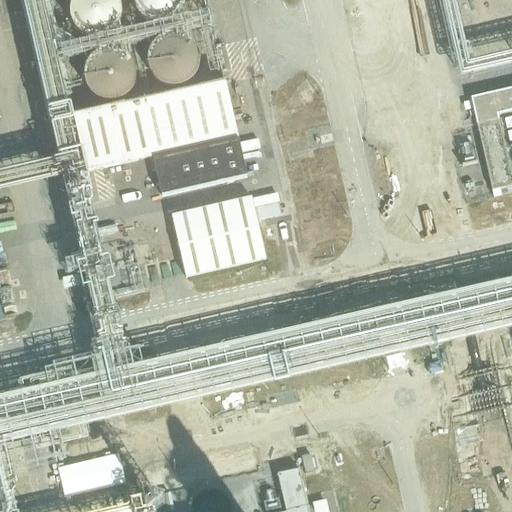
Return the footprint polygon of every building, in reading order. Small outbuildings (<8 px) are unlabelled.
[(21,0),(58,162),(0,175),(0,197),(62,183),(80,269),(77,270),(83,294),(86,293),(97,337),(106,374),(129,368),(120,332),(109,288),(115,286),(110,261),(103,263),(90,201),(93,200),(87,177),(84,178),(71,121),(57,65),(99,56),(94,59),(90,63),(87,68),(85,74),(84,80),(85,86),(87,92),(89,96),(93,100),(96,103),(101,105),(107,106),(114,107),(121,105),(126,102),(130,98),(133,94),(136,88),(137,82),(137,77),(136,72),(133,67),(130,62),(126,59),(121,56),(117,55),(111,54),(161,43),(157,46),(153,49),(150,53),(149,58),(147,63),(147,69),(149,74),(151,79),(154,83),(157,87),(162,90),(167,92),(172,92),(177,92),(184,90),(190,86),(194,83),(196,79),(198,74),(199,70),(200,65),(199,60),(198,55),(195,51),(192,47),(188,44),(184,42),(175,40),(211,32),(208,18),(172,26),(178,21),(181,18),(183,13),(185,8),(185,3),(185,0),(21,0)] [(0,491),(6,491),(3,481),(57,469),(56,463),(65,461),(62,450),(88,444),(85,430),(383,362),(511,332),(511,57),(473,66),(469,49),(464,50),(452,0),(435,0),(455,83),(459,86),(511,74),(511,284),(373,316),(0,402),(0,491)] [(290,112),(313,106),(306,78),(283,85),(290,112)] [(71,121),(84,178),(87,177),(238,142),(225,87),(71,121)] [(511,92),(470,101),(492,195),(511,189),(511,181),(498,119),(511,115),(511,92)] [(307,143),(285,147),(289,167),(311,163),(307,143)] [(305,183),(311,208),(335,203),(329,178),(305,183)] [(291,185),(295,211),(307,209),(304,183),(291,185)] [(186,282),(266,264),(250,198),(233,201),(232,196),(190,206),(192,215),(171,220),(186,282)] [(296,214),(305,250),(332,244),(323,208),(296,214)] [(277,478),(284,511),(307,511),(299,473),(277,478)] [(153,511),(151,500),(130,504),(130,509),(118,511),(13,511),(11,500),(8,500),(6,491),(0,491),(0,511),(153,511)] [(328,511),(326,503),(312,506),(313,511),(328,511)]
